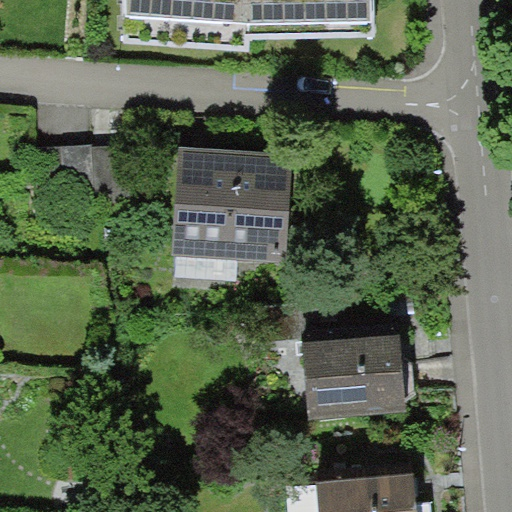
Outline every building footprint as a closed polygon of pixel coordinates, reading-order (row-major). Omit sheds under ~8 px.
[(248,44),(249,33),(374,30),(372,0),(122,0),(123,37),(248,44)] [(65,198),(65,205),(95,203),(92,147),(91,143),(35,146),(38,199),(65,198)] [(126,146),(92,147),(95,203),(95,211),(129,209),(126,146)] [(246,155),(246,153),(227,152),(209,150),(208,165),(180,164),(174,242),(283,249),(289,158),(246,155)] [(412,360),(399,353),(398,338),(396,324),(303,332),(300,302),(249,306),(252,340),(304,335),(310,407),(403,399),(414,390),(412,360)] [(317,470),(320,511),(429,511),(429,500),(413,501),(411,480),(410,463),(317,470)]
